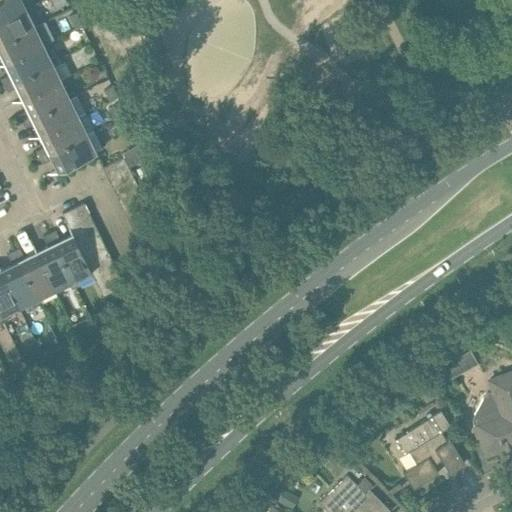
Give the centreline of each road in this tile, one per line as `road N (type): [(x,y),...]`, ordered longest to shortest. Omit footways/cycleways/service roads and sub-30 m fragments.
road 1 (secondary): [(511,143),(435,194),(232,359),(73,511)]
road 2 (secondary): [(154,511),(386,308),(511,221)]
